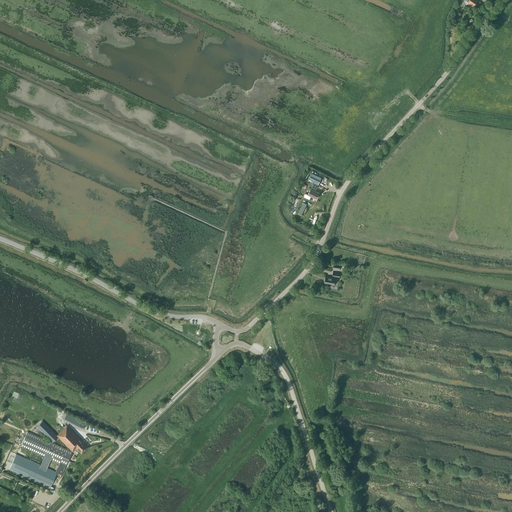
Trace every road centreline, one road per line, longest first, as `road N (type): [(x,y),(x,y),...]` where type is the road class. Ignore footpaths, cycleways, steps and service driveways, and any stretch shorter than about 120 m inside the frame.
road 1 (tertiary): [(219,323),(242,331),(297,280),(347,181),(437,84),(496,0)]
road 2 (unclassified): [(219,323),(151,310),(0,239)]
road 3 (tertiary): [(60,511),(221,352)]
road 4 (unclassified): [(330,511),(280,368),(240,342),(221,352)]
